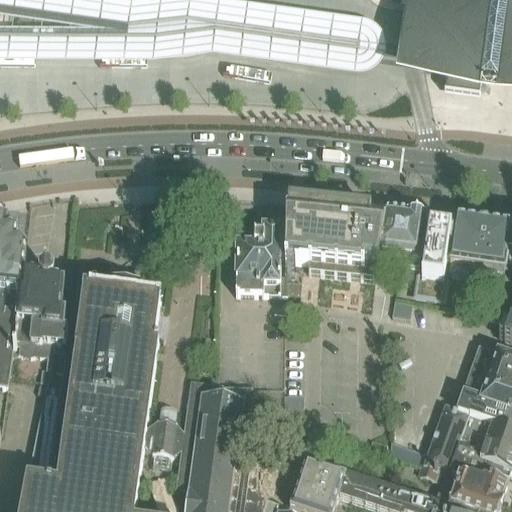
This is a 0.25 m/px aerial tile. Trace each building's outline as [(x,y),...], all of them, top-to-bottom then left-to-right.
[(511,0),(407,0),(406,8),(395,86),(441,92),(511,102),(511,0)] [(286,215),(285,239),(285,267),(376,277),(377,277),(379,265),(387,221),(386,220),(386,221),(370,219),(371,215),(289,207),(288,215),(286,215)] [(480,226),(481,215),(445,214),(445,224),(480,226)] [(387,221),(379,265),(400,268),(400,272),(420,275),(427,223),(387,218),(387,221)] [(420,275),(416,303),(445,307),(449,277),(496,284),(491,323),(510,326),(511,326),(511,235),(491,233),(491,232),(477,230),(477,231),(456,228),(427,223),(420,275)] [(0,392),(6,393),(11,361),(24,273),(26,253),(22,248),(16,247),(17,236),(6,235),(7,225),(0,224),(0,392)] [(281,239),(282,233),(263,233),(263,241),(238,241),(238,250),(237,250),(236,301),(281,301),(281,300),(286,300),(286,289),(285,289),(285,281),(281,281),(281,267),(285,267),(285,239),(281,239)] [(19,358),(19,360),(20,361),(22,362),(24,362),(26,363),(28,363),(30,362),(32,362),(34,361),(47,363),(46,374),(42,373),(40,387),(48,388),(55,354),(61,354),(61,350),(66,350),(68,334),(63,333),(65,318),(61,317),(64,287),(50,286),(51,285),(52,284),(53,283),(53,282),(53,281),(53,280),(53,279),(52,277),(53,275),(45,273),(45,275),(43,276),(38,270),(29,269),(24,273),(11,361),(13,361),(19,358)] [(286,289),(286,300),(286,301),(288,301),(288,302),(301,303),(302,290),(286,289)] [(47,393),(27,488),(22,511),(135,511),(144,453),(146,435),(159,346),(155,346),(159,315),(163,315),(164,310),(160,309),(160,305),(138,302),(139,296),(113,293),(112,299),(90,295),(90,297),(85,297),(58,492),(47,490),(61,395),(47,393)] [(395,306),(392,321),(410,325),(413,310),(395,306)] [(458,418),(469,422),(511,437),(511,363),(500,360),(498,362),(480,356),(458,418)] [(157,428),(146,435),(144,453),(153,463),(154,463),(152,476),(168,478),(170,466),(172,466),(181,458),(175,498),(189,500),(187,511),(264,511),(268,504),(258,501),(259,450),(253,449),(253,393),(222,393),(192,388),(184,439),(183,439),(183,440),(175,431),(175,430),(174,430),(175,421),(174,421),(174,418),(163,416),(162,420),(161,419),(160,428),(157,427),(157,428)] [(446,414),(424,473),(443,476),(450,477),(469,422),(458,418),(446,414)] [(508,486),(511,476),(511,437),(469,422),(450,477),(488,482),(489,479),(508,486)] [(391,463),(408,469),(413,456),(391,448),(391,463)] [(335,511),(339,503),(341,504),(366,511),(444,511),(438,510),(437,510),(306,466),(291,511),(335,511)] [(443,476),(424,473),(421,483),(440,489),(443,476)] [(449,480),(438,510),(444,511),(499,511),(507,491),(490,485),(490,487),(484,485),(484,487),(473,483),(449,480)]
